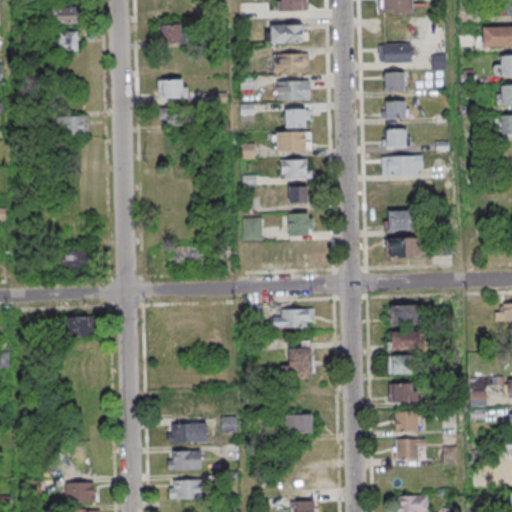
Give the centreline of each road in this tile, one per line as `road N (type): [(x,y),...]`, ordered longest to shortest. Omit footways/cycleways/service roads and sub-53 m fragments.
road 1 (residential): [(511,277),(0,295)]
road 2 (residential): [(354,511),(339,0)]
road 3 (residential): [(129,511),(115,0)]
